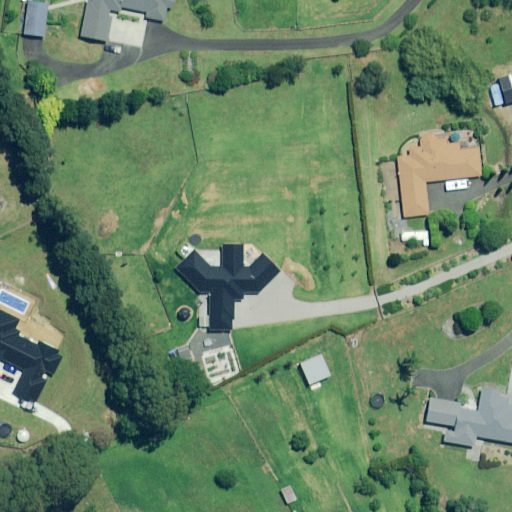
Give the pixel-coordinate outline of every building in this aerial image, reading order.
[(87,0),(80,36),(107,41),(114,6),(146,12),(145,18),(163,21),(166,6),(170,7),(171,0),(87,0)] [(48,4),(28,2),(24,34),(44,37),(48,4)] [(447,145),(446,134),(420,136),(421,148),(409,149),(410,156),(398,158),(404,217),(429,214),(425,182),(481,176),(477,142),(447,145)] [(402,230),(402,241),(421,241),(421,247),(429,247),(429,230),(402,230)] [(209,295),(209,328),(232,328),(232,298),(243,298),(243,293),(261,291),(279,271),(262,255),(251,266),(243,267),(243,245),(221,244),(221,267),(210,267),(192,249),(174,268),(199,293),(203,289),(209,295)] [(188,343),(177,347),(185,373),(196,369),(188,343)] [(331,376),(322,355),(300,365),(312,393),(324,387),(321,380),(331,376)] [(500,392),(482,389),(478,411),(465,408),(466,405),(430,399),(426,421),(455,427),(454,433),(446,431),(444,441),(474,447),(476,436),(511,442),(511,405),(507,405),(508,399),(499,398),(500,392)] [(330,428),(325,417),(312,423),(317,434),(330,428)] [(297,503),(290,487),(281,491),(288,507),(297,503)]
